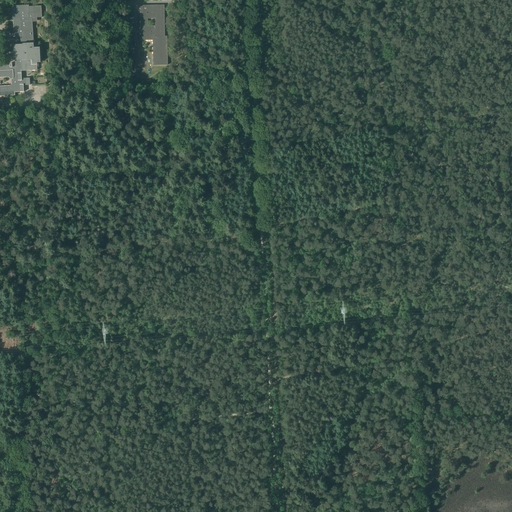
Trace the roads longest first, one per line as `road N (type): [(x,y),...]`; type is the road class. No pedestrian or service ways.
road 1 (track): [(271,378),(252,0)]
road 2 (track): [(411,345),(396,198),(392,0)]
road 3 (track): [(0,440),(273,411)]
road 4 (unknown): [(387,200),(377,0)]
road 5 (track): [(411,345),(271,378)]
